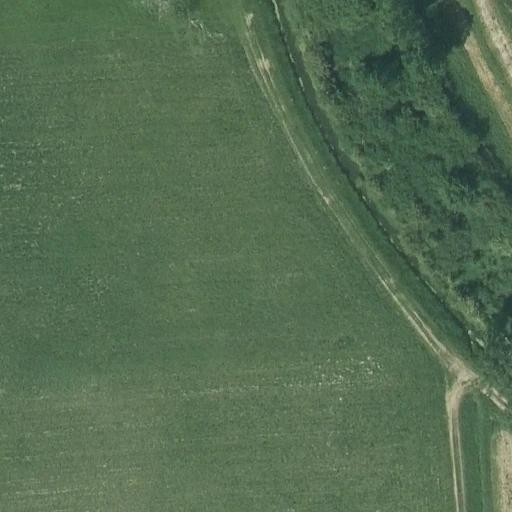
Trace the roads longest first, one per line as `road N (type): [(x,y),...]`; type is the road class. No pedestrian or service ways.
road 1 (track): [(245,10),(311,181),(335,220),(484,394)]
road 2 (track): [(476,511),(469,411),(491,394),(511,415)]
